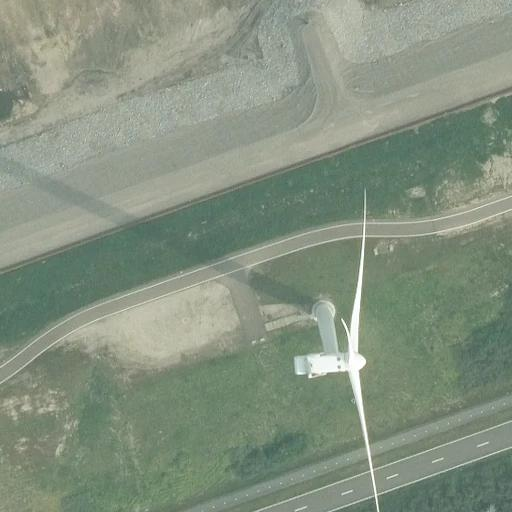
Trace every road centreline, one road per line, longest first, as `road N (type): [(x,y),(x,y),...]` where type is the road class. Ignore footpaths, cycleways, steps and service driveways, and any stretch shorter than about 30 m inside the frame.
road 1 (track): [(481,0),(0,175)]
road 2 (unclassified): [(511,436),(299,511)]
